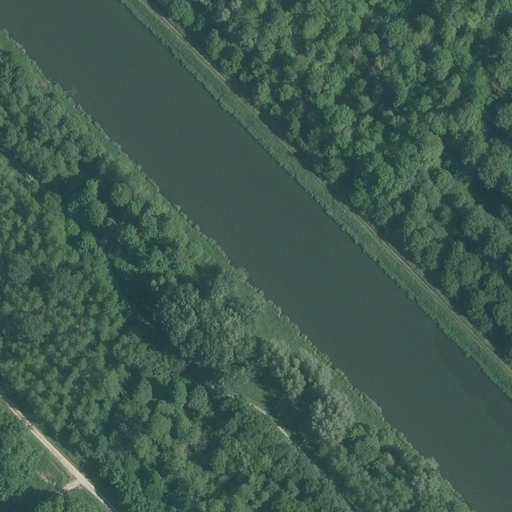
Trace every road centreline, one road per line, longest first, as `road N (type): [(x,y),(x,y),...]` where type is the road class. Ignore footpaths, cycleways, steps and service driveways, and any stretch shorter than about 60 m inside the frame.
road 1 (track): [(142,0),(511,373)]
road 2 (track): [(0,395),(114,511)]
